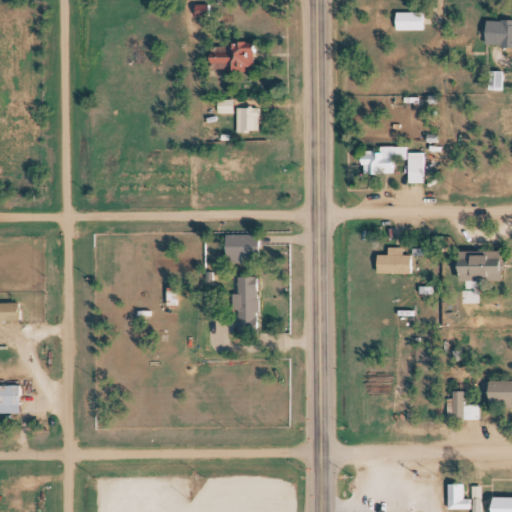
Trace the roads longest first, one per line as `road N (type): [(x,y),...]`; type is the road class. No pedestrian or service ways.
road 1 (primary): [(317,511),(313,0)]
road 2 (residential): [(64,511),(63,0)]
road 3 (residential): [(318,213),(0,216)]
road 4 (residential): [(316,453),(0,451)]
road 5 (residential): [(316,453),(511,450)]
road 6 (residential): [(511,210),(318,213)]
